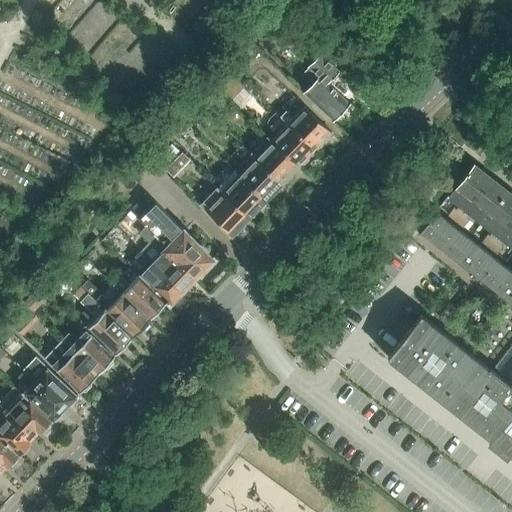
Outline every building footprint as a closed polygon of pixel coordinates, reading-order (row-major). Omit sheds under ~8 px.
[(315,82),(304,93),(333,121),(350,104),(328,83),(339,72),(321,54),(305,72),(315,82)] [(238,76),(229,68),(214,83),(223,91),(238,76)] [(238,76),(223,91),(231,99),(246,84),(238,76)] [(286,108),(279,115),(284,120),(288,123),(315,149),(322,143),(325,142),(329,138),(329,135),(331,132),(304,106),(294,116),(286,108)] [(272,140),(299,166),(301,164),(304,164),(308,159),(308,156),(315,149),(288,123),(284,120),(277,127),(281,131),(272,140)] [(272,140),(255,157),(282,183),(283,182),(286,182),(292,177),(292,173),(299,166),(272,140)] [(162,154),(169,160),(178,150),(171,144),(162,154)] [(239,174),(266,200),(266,199),(270,199),(275,194),(275,190),(282,183),(255,157),(239,174)] [(174,161),(166,169),(173,177),(181,169),(174,161)] [(451,214),(457,219),(489,178),(472,164),(447,196),(459,205),(451,214)] [(239,174),(222,191),(249,217),(250,216),(253,216),(259,211),(259,207),(266,200),(239,174)] [(506,191),(489,178),(457,219),(463,223),(470,214),(481,223),(506,191)] [(249,217),(222,191),(205,208),(232,235),(233,233),(237,233),(242,228),(242,224),(249,217)] [(485,241),(491,245),(511,218),(511,195),(506,191),(481,223),(493,232),(485,241)] [(173,241),(167,248),(164,250),(193,279),(212,260),(147,193),(132,208),(141,217),(145,213),(173,241)] [(489,368),(490,368),(488,367),(487,368),(420,315),(387,357),(491,439),(488,443),(506,457),(509,453),(511,455),(511,272),(435,212),(418,233),(420,235),(421,234),(423,233),(511,302),(511,382),(511,384),(510,383),(509,384),(489,368)] [(504,240),(511,246),(511,218),(491,245),(496,250),(504,240)] [(142,250),(153,262),(182,290),(193,279),(164,250),(167,248),(155,236),(145,227),(139,233),(149,243),(142,250)] [(147,268),(139,276),(166,302),(168,304),(182,290),(153,262),(142,250),(135,257),(147,268)] [(121,293),(149,320),(155,313),(160,313),(164,308),(164,304),(166,302),(139,276),(138,277),(137,276),(121,293)] [(149,320),(118,291),(110,300),(91,282),(84,290),(132,337),(139,330),(143,330),(148,326),(148,321),(149,320)] [(84,290),(82,288),(75,295),(95,315),(85,325),(116,354),(117,353),(121,353),(126,348),(126,344),(132,337),(84,290)] [(48,328),(61,341),(97,375),(103,368),(107,368),(112,363),(112,360),(114,357),(90,335),(88,332),(82,333),(77,339),(77,342),(55,321),(48,328)] [(97,375),(61,341),(44,358),(80,393),(81,391),(85,391),(90,386),(90,382),(97,375)] [(47,365),(34,352),(20,367),(64,409),(68,404),(72,405),(77,400),(76,396),(78,395),(47,365)] [(60,412),(61,412),(64,409),(23,370),(19,375),(29,385),(21,393),(52,421),(53,420),(57,420),(61,416),(60,412)] [(52,426),(51,423),(52,421),(21,393),(14,386),(0,400),(0,404),(5,409),(35,438),(37,437),(40,433),(42,432),(46,432),(52,426)] [(0,423),(0,435),(20,455),(20,454),(25,454),(30,449),(29,445),(35,438),(5,409),(0,415),(5,419),(0,423)] [(20,455),(0,436),(0,468),(1,470),(6,465),(8,467),(9,465),(13,465),(19,460),(18,456),(20,455)]
